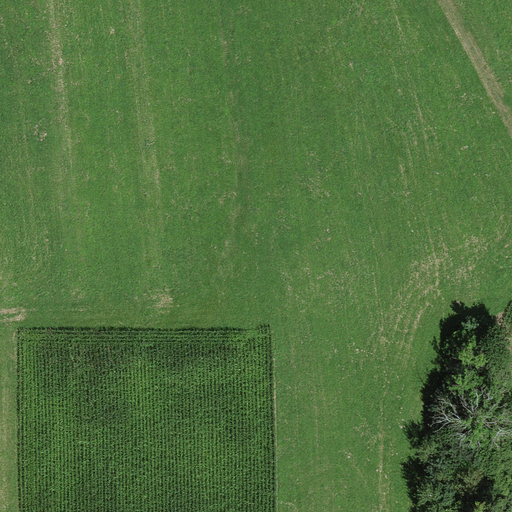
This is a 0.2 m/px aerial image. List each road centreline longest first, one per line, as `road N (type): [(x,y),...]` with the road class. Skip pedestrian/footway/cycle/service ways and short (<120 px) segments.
road 1 (track): [(198,318),(242,201),(218,0)]
road 2 (track): [(435,0),(511,139)]
